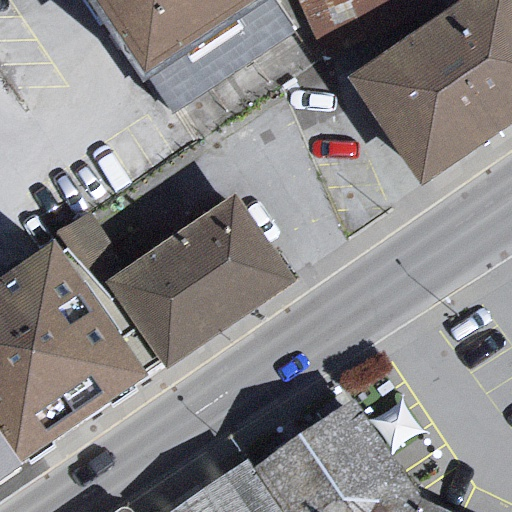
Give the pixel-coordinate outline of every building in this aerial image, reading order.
[(91,0),(165,116),(318,19),(305,0),(91,0)] [(511,3),(377,95),(436,182),(511,130),(511,3)] [(238,206),(122,284),(174,362),(286,288),(238,206)] [(63,262),(0,305),(0,427),(28,467),(148,384),(63,262)] [(420,511),(405,504),(347,407),(180,511),(420,511)] [(0,485),(28,467),(0,427),(0,485)]
